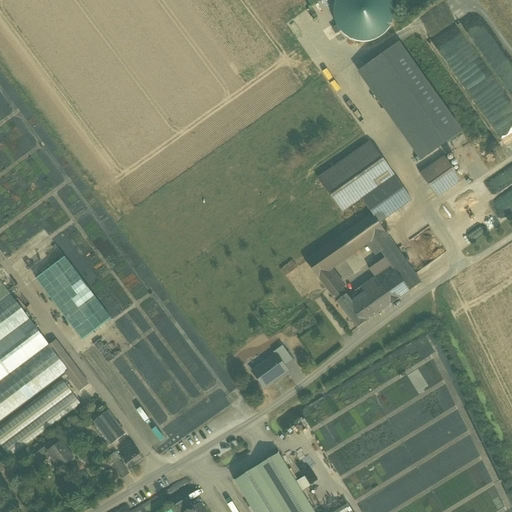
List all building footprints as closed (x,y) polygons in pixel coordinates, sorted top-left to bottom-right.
[(335,0),(333,6),(333,13),(334,20),(336,26),(338,29),(340,32),(345,36),(351,40),(357,42),(364,43),(371,42),(377,39),(383,36),(388,31),(391,25),(393,18),(394,12),(393,5),(391,0),(335,0)] [(336,26),(332,29),(335,35),(340,32),(338,29),(336,26)] [(399,43),(357,73),(420,162),(463,132),(399,43)] [(369,142),(317,179),(343,213),(361,200),(394,176),(369,142)] [(461,182),(444,157),(419,175),(437,199),(461,182)] [(394,176),(361,200),(366,208),(371,214),(379,225),(412,201),(394,176)] [(341,235),(371,214),(366,208),(337,229),(341,235)] [(341,235),(305,262),(318,280),(330,272),(334,269),(367,245),(385,232),(379,225),(371,214),(341,235)] [(385,232),(367,245),(375,256),(380,253),(393,244),(385,232)] [(393,244),(380,253),(385,258),(391,267),(397,275),(409,292),(421,283),(393,244)] [(35,279),(82,341),(111,319),(64,257),(35,279)] [(391,267),(385,258),(369,270),(374,277),(375,278),(391,267)] [(292,261),(280,270),(285,277),(297,268),(292,261)] [(360,287),(364,292),(367,296),(397,275),(391,267),(375,278),(374,277),(360,287)] [(346,287),(334,269),(330,272),(342,289),(346,287)] [(330,272),(318,280),(336,303),(346,295),(342,289),(330,272)] [(397,275),(367,296),(379,314),(409,292),(397,275)] [(0,281),(0,420),(64,372),(67,370),(49,346),(0,281)] [(364,292),(351,301),(366,322),(366,323),(379,314),(367,296),(364,292)] [(351,301),(346,295),(336,303),(357,329),(366,322),(351,301)] [(56,340),(49,346),(67,370),(64,372),(79,393),(90,385),(56,340)] [(429,341),(411,341),(410,364),(414,364),(414,366),(433,367),(434,349),(428,349),(429,341)] [(0,429),(0,444),(10,458),(80,405),(63,382),(0,429)] [(334,396),(302,415),(311,429),(318,425),(321,430),(330,425),(327,420),(336,414),(332,407),(339,403),(334,396)] [(108,411),(92,423),(110,446),(126,435),(108,411)] [(61,442),(47,453),(44,448),(33,456),(40,465),(50,457),(59,469),(73,458),(61,442)] [(116,452),(107,458),(112,465),(119,460),(121,459),(116,452)] [(278,454),(234,481),(252,511),(314,511),(302,492),(296,482),(278,454)] [(129,474),(119,460),(112,465),(122,479),(129,474)] [(304,477),(296,482),(302,492),(311,487),(304,477)] [(187,499),(171,508),(173,511),(188,511),(193,509),(187,499)]
